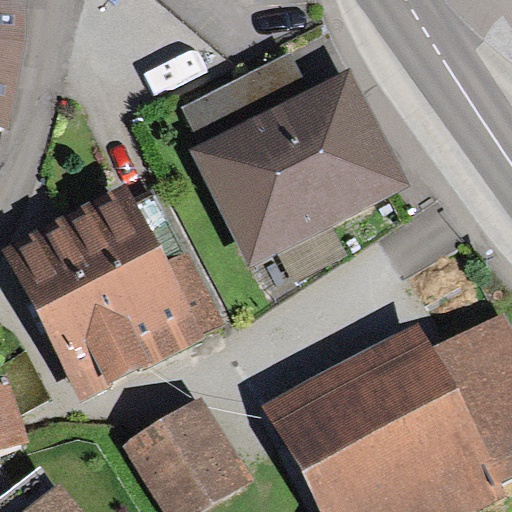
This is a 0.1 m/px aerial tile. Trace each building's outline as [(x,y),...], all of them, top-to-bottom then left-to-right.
[(0,0),(0,125),(6,126),(26,42),(25,0),(0,0)] [(194,140),(255,262),(406,187),(349,71),(312,89),(295,53),(189,106),(204,135),(194,140)] [(225,325),(187,251),(166,261),(129,189),(110,199),(57,226),(8,251),(85,398),(225,325)] [(418,328),(261,409),(315,511),(479,511),(501,501),(494,486),(511,476),(511,329),(504,314),(431,352),(418,328)] [(0,456),(33,444),(9,379),(0,382),(0,456)] [(129,448),(169,511),(200,511),(249,481),(200,403),(129,448)] [(82,511),(63,483),(22,511),(82,511)]
